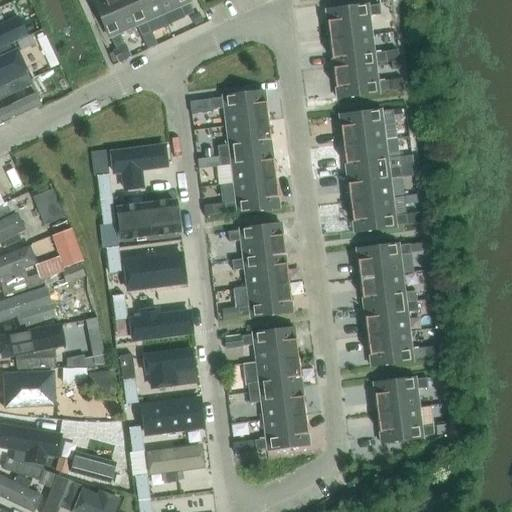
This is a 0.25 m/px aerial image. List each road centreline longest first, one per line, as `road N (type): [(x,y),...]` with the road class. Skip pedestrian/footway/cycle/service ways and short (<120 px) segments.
road 1 (residential): [(165,66),(276,16),(329,468),(322,485),(268,511)]
road 2 (residential): [(225,511),(165,66)]
road 3 (residential): [(0,143),(165,66)]
